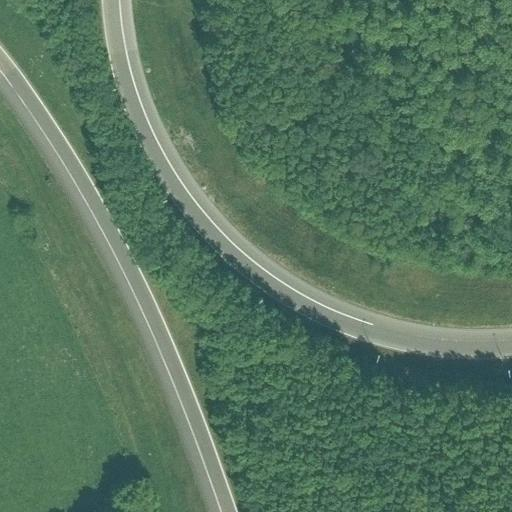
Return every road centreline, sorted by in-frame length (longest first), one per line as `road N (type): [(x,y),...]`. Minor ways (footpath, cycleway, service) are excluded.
road 1 (motorway): [(511,349),(417,348),(347,329),(276,294),(178,196),(120,74),(109,0)]
road 2 (motorway): [(0,61),(75,171),(133,278),(226,511)]
